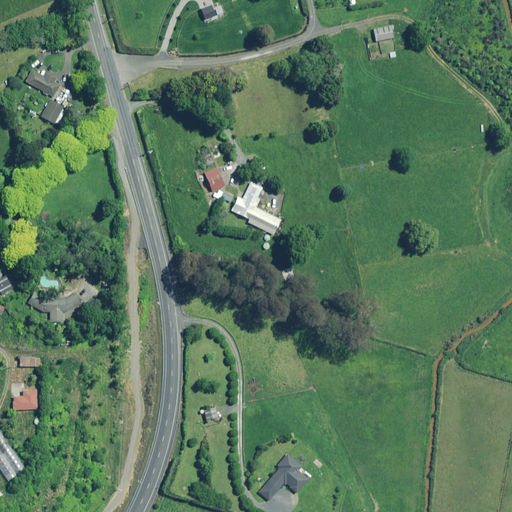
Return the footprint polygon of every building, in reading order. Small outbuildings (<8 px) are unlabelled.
[(368,44),(374,42),(392,38),(389,26),(372,29),(372,32),(366,34),(368,44)] [(44,77),(32,70),(25,83),(34,87),(34,88),(53,97),(59,85),(53,82),(55,79),(45,74),(44,77)] [(65,109),(50,101),(41,117),(56,126),(65,109)] [(215,165),(209,148),(201,151),(207,168),(215,165)] [(221,181),(216,168),(203,173),(208,185),(221,181)] [(261,188),(249,182),(241,199),(237,197),(230,211),(248,220),(247,223),(272,235),(280,220),(255,208),(259,199),(256,198),(261,188)] [(289,268),(280,271),(284,281),(293,277),(289,268)] [(48,313),(48,323),(62,323),(61,313),(66,313),(81,303),(73,291),(61,299),(46,299),(34,292),(27,304),(43,313),(48,313)] [(39,357),(19,357),(19,367),(39,367),(39,357)] [(11,397),(12,397),(12,410),(37,410),(37,390),(24,390),(24,384),(10,384),(11,397)] [(202,409),(205,422),(218,419),(216,406),(202,409)] [(0,450),(17,475),(25,469),(0,433),(0,450)] [(17,475),(0,450),(0,470),(7,481),(17,475)] [(301,466),(286,454),(275,467),(277,469),(257,492),(268,501),(283,483),(295,494),(307,480),(297,471),(301,466)]
